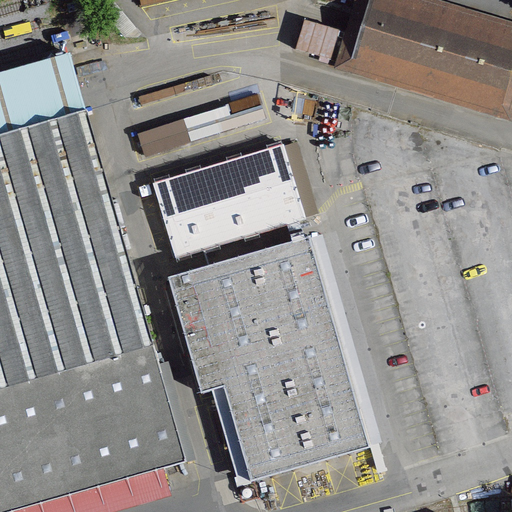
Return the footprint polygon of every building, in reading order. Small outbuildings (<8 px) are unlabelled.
[(293,58),(511,116),(511,19),(440,0),(356,0),(348,32),(303,20),(293,58)] [(79,54),(0,76),(0,511),(14,511),(194,462),(79,54)] [(263,99),(230,99),(230,123),(263,123),(263,99)] [(185,118),(136,134),(144,158),(192,142),(185,118)] [(300,142),(153,179),(173,256),(319,219),(300,142)] [(213,389),(235,482),(364,451),(332,317),(342,315),(323,236),(167,273),(196,393),(213,389)]
